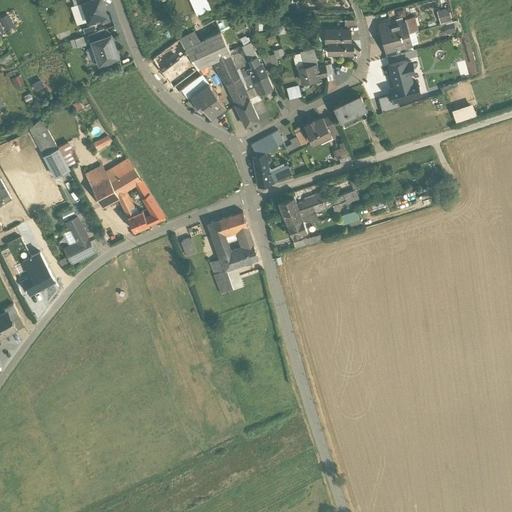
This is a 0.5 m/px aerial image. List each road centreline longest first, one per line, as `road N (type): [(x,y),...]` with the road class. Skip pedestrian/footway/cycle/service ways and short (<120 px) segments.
road 1 (residential): [(252,196),(112,253),(73,285),(0,383)]
road 2 (residential): [(511,113),(252,196)]
road 3 (residential): [(353,0),(366,53),(355,80),(240,143)]
road 4 (unclassified): [(343,511),(283,312)]
road 5 (residential): [(240,143),(208,131),(160,95),(120,0)]
road 6 (unknown): [(125,248),(81,189),(75,129)]
road 7 (residential): [(283,312),(252,196)]
